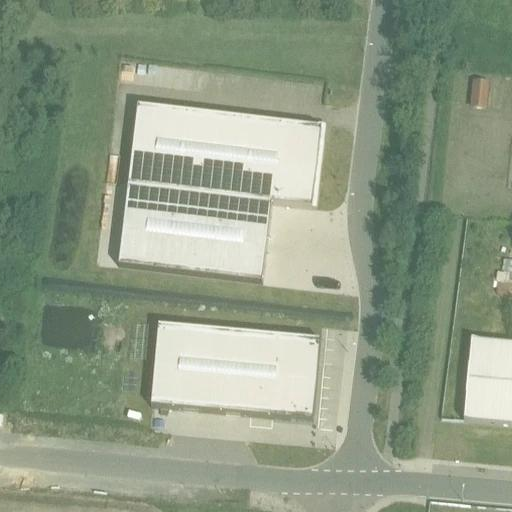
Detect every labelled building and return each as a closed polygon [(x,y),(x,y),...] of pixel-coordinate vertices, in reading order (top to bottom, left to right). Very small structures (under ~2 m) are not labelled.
[(488,86),(474,85),(472,109),(486,110),(488,86)] [(326,137),(138,114),(129,189),(273,206),(317,212),(326,137)] [(273,206),(129,189),(119,270),(263,287),(273,206)] [(316,345),(153,330),(146,410),(309,424),(316,345)] [(511,347),(473,343),(466,425),(511,429),(511,347)]
